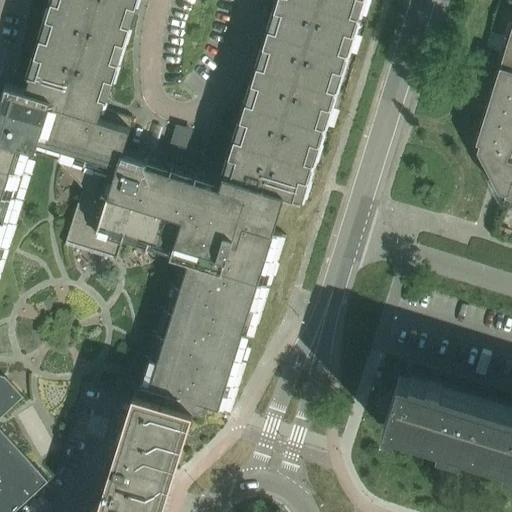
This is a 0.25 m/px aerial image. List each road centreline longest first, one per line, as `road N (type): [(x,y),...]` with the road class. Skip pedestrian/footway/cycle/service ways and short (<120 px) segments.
road 1 (residential): [(331,295),(424,0)]
road 2 (residential): [(331,295),(254,479)]
road 3 (residential): [(284,485),(331,295)]
